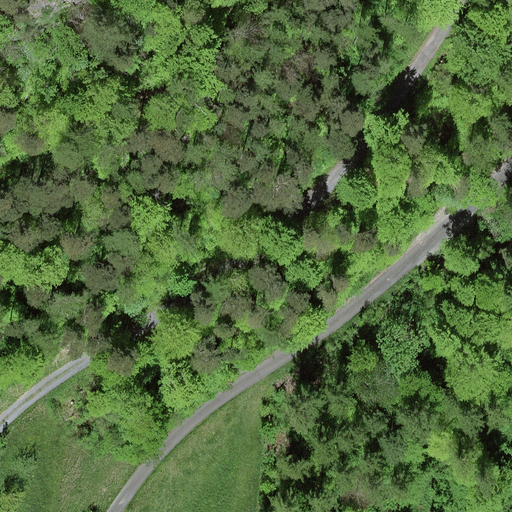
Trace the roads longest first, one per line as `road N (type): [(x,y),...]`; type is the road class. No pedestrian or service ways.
road 1 (track): [(460,0),(361,149),(307,202),(178,304),(44,385),(0,426)]
road 2 (unclassified): [(117,511),(208,408),(358,305),(511,167)]
